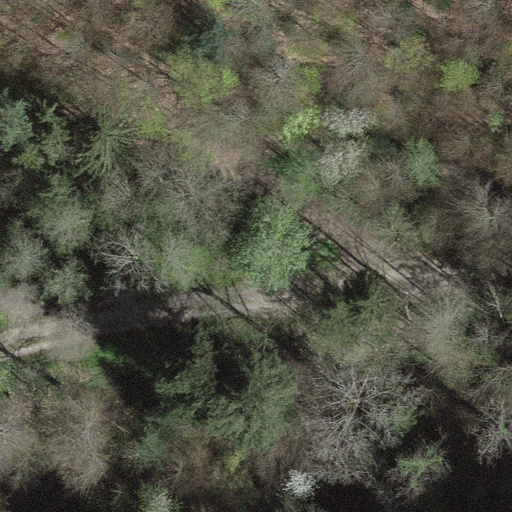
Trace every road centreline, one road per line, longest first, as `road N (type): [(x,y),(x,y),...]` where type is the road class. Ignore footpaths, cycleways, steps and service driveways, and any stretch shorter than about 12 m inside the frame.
road 1 (track): [(409,280),(65,337),(0,357)]
road 2 (track): [(195,168),(409,280)]
road 3 (track): [(0,92),(195,168)]
